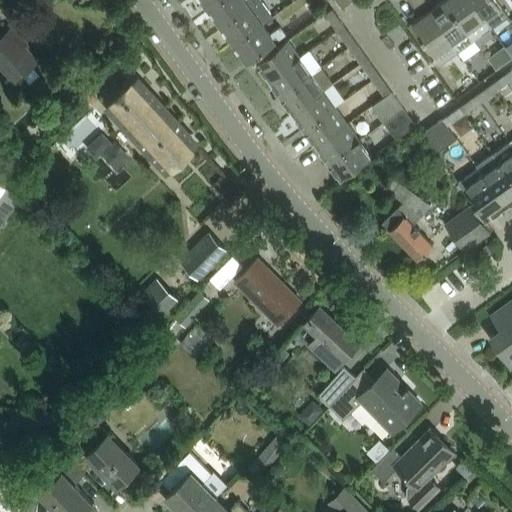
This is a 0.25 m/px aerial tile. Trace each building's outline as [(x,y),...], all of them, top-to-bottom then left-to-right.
[(201,0),(208,9),(219,0),(201,0)] [(220,26),(256,0),(219,0),(208,9),(220,26)] [(233,44),(262,23),(273,16),(261,0),(256,0),(220,26),(233,44)] [(423,3),(420,0),(408,0),(415,9),(423,3)] [(474,39),(446,0),(441,0),(428,10),(450,41),(457,51),(474,39)] [(490,27),(470,0),(446,0),(474,39),(490,27)] [(507,15),(496,0),(470,0),(490,27),(507,15)] [(343,24),(335,12),(331,7),(323,13),(335,30),(343,24)] [(450,41),(428,10),(411,22),(433,54),(450,41)] [(246,62),(285,33),(280,25),(269,33),(262,23),(233,44),(246,62)] [(355,41),(343,24),(335,30),(347,46),(355,41)] [(1,36),(0,35),(0,64),(14,80),(36,59),(8,29),(1,36)] [(315,36),(327,49),(334,43),(322,29),(315,36)] [(268,78),(299,56),(287,39),(256,62),(268,78)] [(367,57),(355,41),(347,46),(341,51),(349,64),(356,59),(359,63),(367,57)] [(280,95),(320,66),(308,49),(299,56),(268,78),(280,95)] [(379,74),(367,57),(359,63),(371,80),(379,74)] [(292,111),(323,89),(332,83),(320,66),(280,95),(292,111)] [(496,90),(511,77),(511,75),(508,70),(491,82),(496,90)] [(391,90),(379,74),(371,80),(383,96),(391,90)] [(197,145),(172,117),(135,78),(106,105),(167,172),(197,145)] [(480,101),(496,90),(491,82),(474,94),(480,101)] [(304,128),(335,106),(323,89),(292,111),(304,128)] [(384,121),(403,107),(391,90),(383,96),(372,104),(384,121)] [(463,113),(480,101),(474,94),(458,106),(463,113)] [(315,145),(347,122),(335,106),(304,128),(315,145)] [(447,125),(463,113),(458,106),(442,117),(447,125)] [(396,138),(415,124),(403,107),(384,121),(396,138)] [(456,137),(447,125),(442,117),(422,132),(436,152),(456,137)] [(328,162),(359,139),(347,122),(315,145),(328,162)] [(340,178),(371,156),(359,139),(328,162),(340,178)] [(511,181),(511,146),(508,141),(492,153),(511,181)] [(504,206),(511,199),(511,181),(492,153),(476,164),(478,168),(504,206)] [(0,226),(19,198),(6,189),(14,177),(1,168),(0,169),(0,226)] [(484,220),(504,206),(478,168),(458,182),(484,220)] [(432,244),(414,225),(431,204),(390,176),(382,187),(402,201),(381,222),(417,258),(432,244)] [(489,230),(485,225),(471,205),(445,223),(464,248),(489,230)] [(210,233),(181,262),(199,280),(228,251),(210,233)] [(484,258),(490,254),(492,252),(486,243),(477,249),(484,258)] [(177,291),(193,275),(172,255),(157,272),(177,291)] [(242,265),(232,255),(209,278),(219,288),(242,265)] [(279,287),(283,283),(257,257),(234,280),(277,323),(296,304),(279,287)] [(159,280),(140,299),(160,319),(179,299),(159,280)] [(178,335),(211,297),(200,287),(167,325),(178,335)] [(511,297),(490,314),(500,328),(489,335),(510,364),(511,362),(511,297)] [(358,342),(319,306),(303,323),(316,335),(308,344),(334,368),(358,342)] [(328,405),(354,376),(343,365),(317,395),(328,405)] [(420,403),(406,389),(408,387),(406,385),(402,390),(384,371),(366,387),(354,376),(328,405),(342,419),(351,410),(362,422),(365,419),(371,425),(378,417),(391,430),(420,403)] [(138,464),(98,423),(89,414),(59,448),(63,453),(82,471),(93,461),(116,485),(138,464)] [(400,456),(392,447),(370,468),(383,481),(397,467),(411,481),(406,486),(405,497),(417,508),(438,487),(428,477),(454,452),(429,427),(400,456)] [(181,511),(197,511),(214,496),(201,483),(211,473),(189,450),(163,476),(174,487),(165,496),(181,511)] [(262,451),(247,467),(258,477),(273,461),(262,451)] [(98,511),(98,509),(97,509),(96,507),(92,503),(92,502),(74,483),(84,473),(82,471),(63,453),(46,470),(53,477),(37,492),(49,504),(43,510),(43,511),(98,511)] [(0,511),(20,511),(27,486),(0,485),(0,511)] [(368,511),(344,487),(329,501),(340,511),(368,511)] [(227,509),(214,496),(197,511),(249,511),(238,499),(227,509)]
